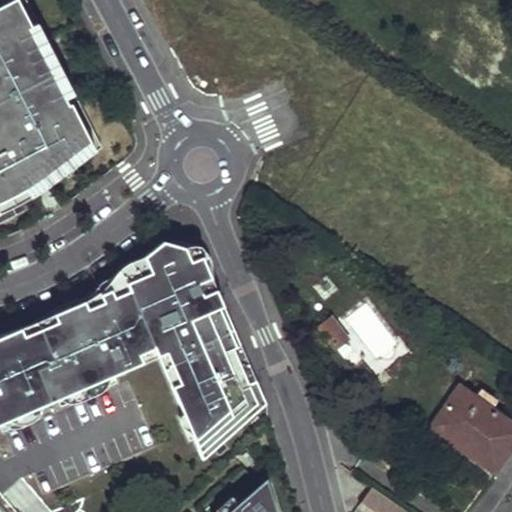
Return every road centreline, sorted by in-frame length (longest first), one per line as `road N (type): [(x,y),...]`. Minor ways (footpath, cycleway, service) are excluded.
road 1 (tertiary): [(322,511),(304,436),(208,195)]
road 2 (residential): [(175,183),(78,254),(0,288)]
road 3 (tertiary): [(181,139),(106,0)]
